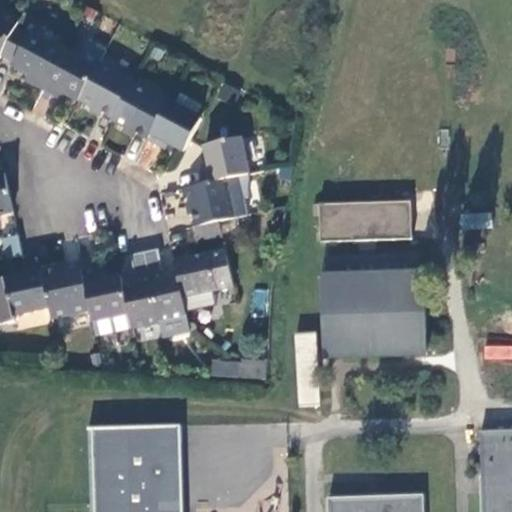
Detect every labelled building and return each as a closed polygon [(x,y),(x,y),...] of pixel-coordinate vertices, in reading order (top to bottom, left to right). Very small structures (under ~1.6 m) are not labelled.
[(18,27),(20,24),(0,13),(0,61),(3,57),(18,27)] [(44,90),(65,52),(18,27),(3,57),(15,63),(13,67),(33,77),(30,82),(44,90)] [(97,70),(65,52),(44,90),(57,97),(60,92),(80,102),(81,101),(97,70)] [(134,85),(135,83),(101,64),(97,70),(81,101),(115,119),(134,85)] [(115,119),(114,122),(149,141),(169,104),(134,85),(115,119)] [(185,153),(203,120),(170,103),(169,104),(149,141),(162,148),(166,142),(185,153)] [(208,186),(250,176),(242,140),(207,148),(212,169),(205,171),(208,186)] [(5,173),(0,174),(0,215),(14,213),(5,173)] [(208,186),(189,189),(197,228),(220,223),(249,217),(245,200),(249,199),(250,176),(208,186)] [(316,202),(318,239),(411,237),(410,199),(316,202)] [(197,228),(194,229),(196,242),(223,237),(220,223),(197,228)] [(23,257),(19,239),(3,241),(8,260),(23,257)] [(163,276),(158,251),(153,252),(145,254),(160,323),(187,317),(183,298),(179,278),(169,279),(163,276)] [(237,287),(229,251),(176,263),(179,278),(183,298),(237,287)] [(138,255),(130,257),(136,283),(132,287),(124,289),(130,313),(133,329),(160,323),(145,254),(138,255)] [(316,276),(319,355),(422,351),(419,273),(412,273),(412,254),(321,256),(321,276),(316,276)] [(99,282),(95,262),(80,265),(90,312),(92,321),(130,313),(124,289),(122,277),(99,282)] [(90,312),(80,265),(42,273),(49,309),(51,319),(90,312)] [(42,273),(41,268),(25,270),(26,277),(0,281),(0,326),(13,324),(12,318),(49,309),(42,273)] [(130,313),(92,321),(96,336),(133,329),(130,313)] [(315,331),(293,333),(298,408),(320,407),(315,331)] [(511,349),(487,351),(489,400),(511,399),(511,349)] [(216,379),(241,381),(242,366),(218,365),(216,379)] [(260,382),(262,367),(242,366),(241,381),(260,382)] [(0,488),(32,490),(36,414),(0,411),(0,488)] [(182,511),(178,429),(86,433),(89,511),(182,511)] [(511,511),(511,429),(476,430),(479,511),(419,511),(418,496),(326,499),(326,511),(511,511)]
